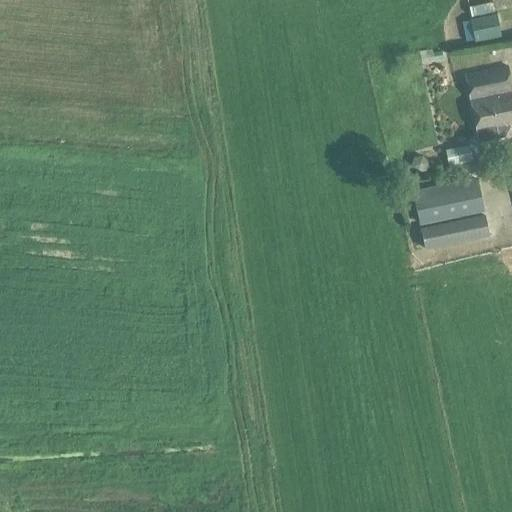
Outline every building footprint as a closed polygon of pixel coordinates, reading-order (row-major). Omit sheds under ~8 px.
[(475,42),(502,37),(497,13),(470,18),(475,42)] [(432,49),(419,52),(422,64),(443,59),(441,51),(433,53),(432,49)] [(498,138),(498,137),(504,136),(502,128),(511,126),(511,88),(507,66),(465,75),(479,142),(498,138)] [(449,165),(465,162),(473,161),(470,145),(445,150),(449,165)] [(413,157),(410,166),(417,173),(426,171),(429,162),(422,155),(413,157)] [(419,226),(485,211),(477,177),(411,191),(419,226)]
